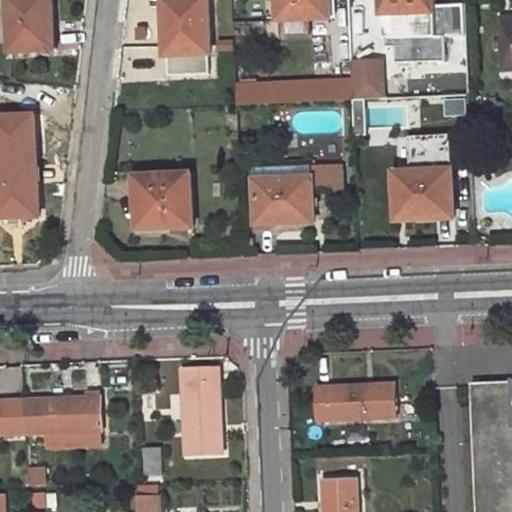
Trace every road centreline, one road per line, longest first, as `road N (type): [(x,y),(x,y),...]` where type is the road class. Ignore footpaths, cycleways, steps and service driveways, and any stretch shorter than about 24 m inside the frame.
road 1 (residential): [(72,307),(107,0)]
road 2 (tertiary): [(511,293),(263,304)]
road 3 (residential): [(272,511),(263,304)]
road 4 (tertiary): [(263,304),(72,307)]
